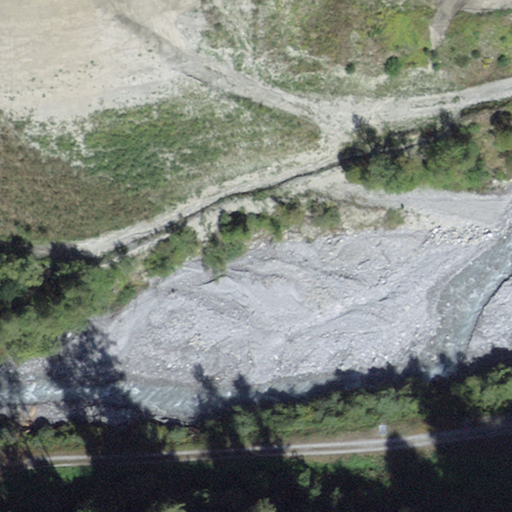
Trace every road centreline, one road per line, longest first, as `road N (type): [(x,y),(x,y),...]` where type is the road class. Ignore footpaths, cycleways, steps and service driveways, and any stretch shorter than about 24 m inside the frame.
road 1 (track): [(0,475),(368,451),(511,433)]
road 2 (track): [(77,264),(234,175),(389,117),(511,86)]
